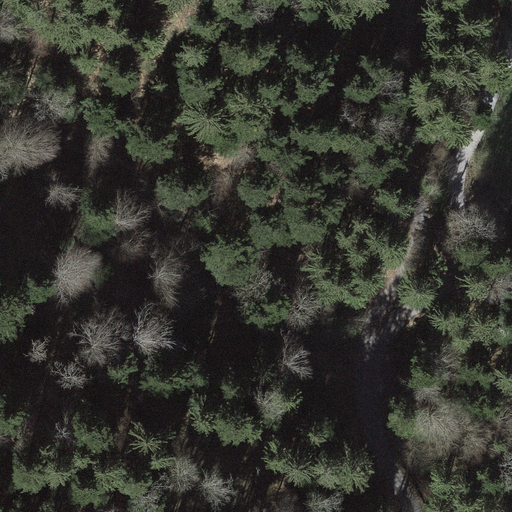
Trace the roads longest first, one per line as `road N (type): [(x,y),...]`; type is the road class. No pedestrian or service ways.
road 1 (residential): [(380,322),(413,250),(420,193),(400,140),(416,0)]
road 2 (unclassified): [(511,50),(455,182),(469,262),(380,322)]
road 3 (residential): [(410,511),(367,389),(380,322)]
